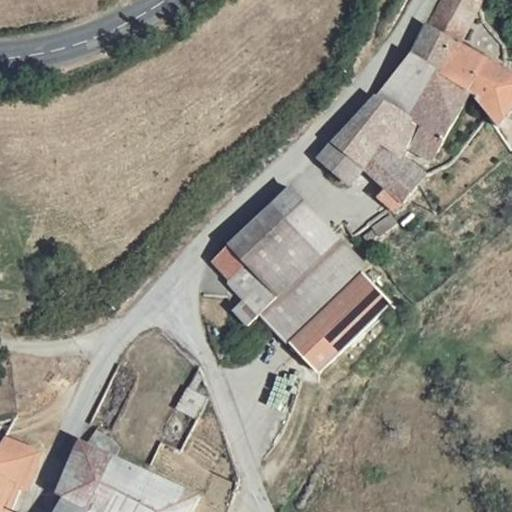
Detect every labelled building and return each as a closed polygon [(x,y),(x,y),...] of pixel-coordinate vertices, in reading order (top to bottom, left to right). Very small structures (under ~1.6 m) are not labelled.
[(468,46),(486,12),(489,3),(483,0),(450,0),(416,62),(402,83),(386,102),(384,103),(409,118),(423,126),(444,93),(477,115),(496,126),(511,103),(511,68),(509,72),(468,46)] [(444,93),(423,126),(435,135),(455,147),(477,115),(444,93)] [(388,149),(409,118),(384,103),(365,121),(321,164),(361,189),(370,175),(388,149)] [(423,126),(409,118),(388,149),(413,166),(435,135),(423,126)] [(413,166),(388,149),(370,175),(401,197),(423,173),(413,166)] [(420,212),(435,196),(462,173),(453,167),(436,183),(423,173),(401,197),(420,212)] [(405,225),(420,212),(401,197),(390,208),(397,218),(405,225)] [(249,272),(284,308),(266,326),(291,351),(366,274),(284,201),(235,253),(231,258),(224,268),(218,282),(228,292),(249,272)] [(231,258),(210,275),(217,283),(218,282),(224,268),(231,258)] [(284,308),(249,272),(228,292),(247,310),(233,324),(252,341),(266,326),(284,308)] [(370,283),(301,355),(330,384),(398,312),(370,283)] [(208,511),(212,505),(95,442),(67,499),(72,503),(66,511),(208,511)] [(0,472),(0,511),(21,511),(26,500),(40,504),(51,460),(16,447),(0,472)]
